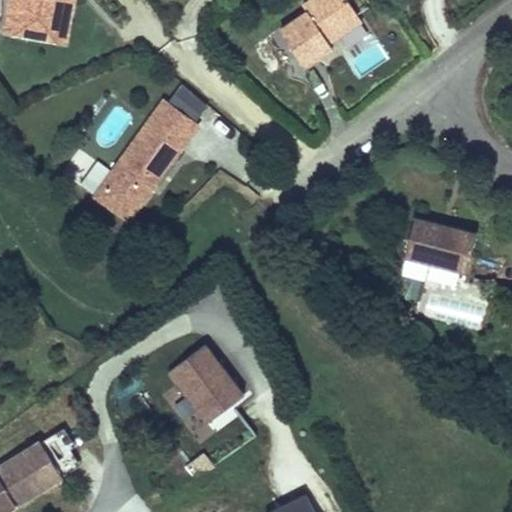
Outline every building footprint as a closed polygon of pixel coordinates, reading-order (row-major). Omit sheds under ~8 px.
[(14,35),(20,0),(10,0),(4,33),(14,35)] [(20,0),(14,35),(57,43),(64,0),(20,0)] [(67,44),(74,0),(64,0),(57,43),(67,44)] [(325,37),(357,15),(347,0),(312,0),(303,6),(307,12),(280,30),(305,67),(333,48),(329,43),(325,37)] [(329,43),(361,21),(357,15),(325,37),(329,43)] [(136,209),(198,125),(165,101),(103,185),(136,209)] [(136,209),(103,185),(96,195),(129,219),(136,209)] [(467,273),(477,232),(415,217),(405,258),(467,273)] [(245,394),(206,343),(166,374),(205,424),(245,394)] [(0,511),(3,511),(63,476),(42,442),(0,467),(0,511)] [(199,450),(187,468),(201,477),(213,459),(199,450)] [(317,511),(306,491),(265,511),(317,511)]
